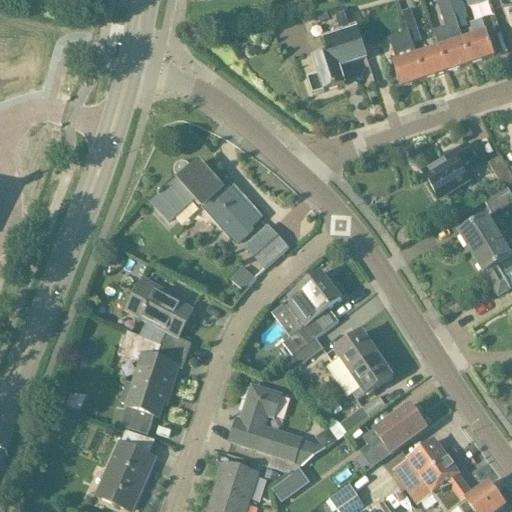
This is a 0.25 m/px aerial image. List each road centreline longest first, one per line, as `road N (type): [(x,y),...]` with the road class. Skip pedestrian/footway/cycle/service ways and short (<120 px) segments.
road 1 (residential): [(344,225),(240,321),(170,511)]
road 2 (residential): [(511,468),(344,225)]
road 3 (residential): [(294,171),(511,90)]
road 4 (tertiary): [(0,416),(82,230)]
road 5 (residential): [(294,171),(217,103),(145,70)]
road 6 (tertiary): [(127,55),(82,230)]
road 7 (tertiary): [(82,230),(145,70)]
